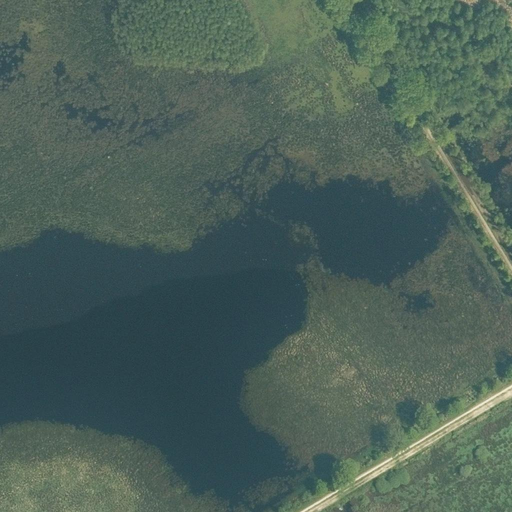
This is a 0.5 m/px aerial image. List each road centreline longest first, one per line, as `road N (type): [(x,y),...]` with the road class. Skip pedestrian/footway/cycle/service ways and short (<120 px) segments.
road 1 (track): [(356,0),(511,253)]
road 2 (track): [(315,511),(511,395)]
